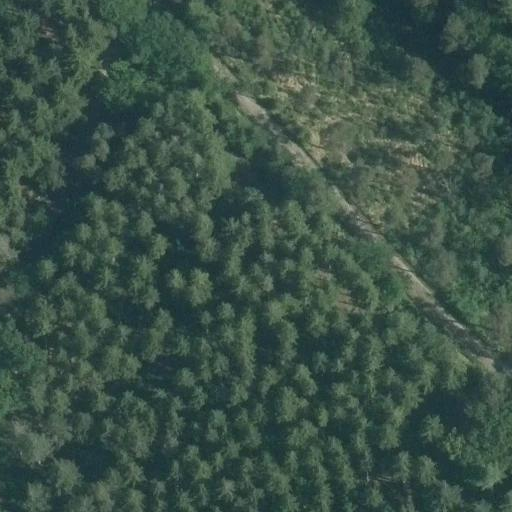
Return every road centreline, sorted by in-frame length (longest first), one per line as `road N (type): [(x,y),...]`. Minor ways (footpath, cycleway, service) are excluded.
road 1 (track): [(511,378),(454,332),(147,0)]
road 2 (track): [(109,0),(51,156),(0,346)]
